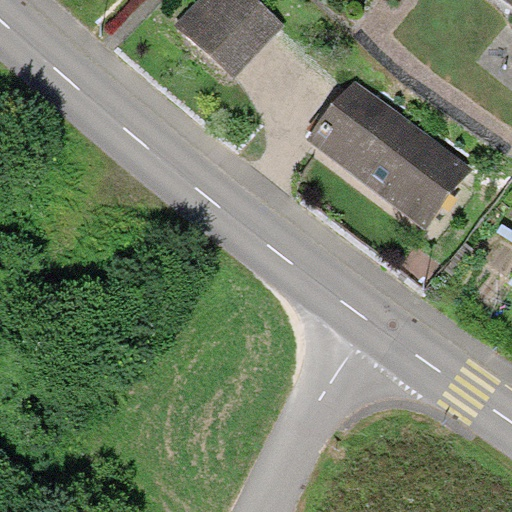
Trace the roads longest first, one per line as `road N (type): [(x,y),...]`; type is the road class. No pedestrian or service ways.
road 1 (tertiary): [(0,20),(349,320)]
road 2 (residential): [(349,320),(260,511)]
road 3 (tertiary): [(349,320),(511,429)]
